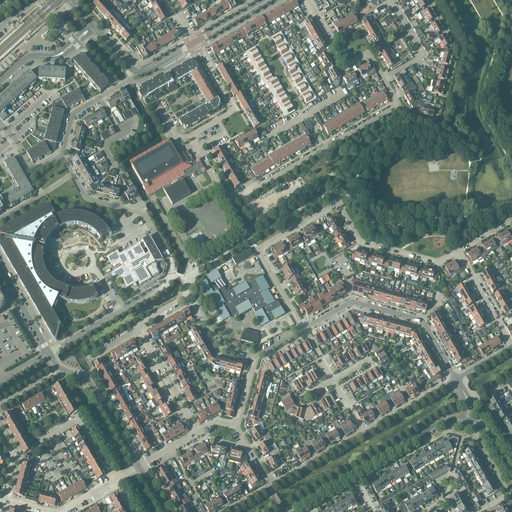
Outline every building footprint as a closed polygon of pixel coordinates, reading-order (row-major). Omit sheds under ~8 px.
[(93,0),(96,3),(93,5),(97,9),(103,3),(100,0),(93,0)] [(155,0),(150,3),(153,8),(160,4),(157,0),(155,0)] [(183,9),(191,5),(188,0),(180,4),(183,9)] [(225,1),(224,0),(221,0),(220,1),(225,11),(230,8),(228,4),(225,1)] [(230,8),(231,10),(236,7),(233,2),(234,2),(233,0),(224,0),(225,1),(228,4),(230,8)] [(299,7),(294,0),(293,0),(289,2),(294,10),(299,7)] [(426,0),(425,0),(415,6),(419,13),(423,10),(425,9),(424,8),(429,5),(426,0)] [(225,11),(220,1),(219,1),(215,3),(215,4),(220,13),(225,11)] [(294,10),(289,2),(285,5),(289,12),(294,10)] [(97,9),(101,13),(107,7),(103,3),(97,9)] [(153,8),(155,13),(163,8),(160,4),(153,8)] [(210,6),(211,9),(216,16),(217,16),(218,17),(221,15),(220,13),(215,4),(214,4),(213,4),(212,5),(211,5),(211,6),(210,6)] [(104,17),(111,11),(112,9),(109,5),(107,7),(101,13),(104,17)] [(284,15),(289,12),(285,5),(280,8),(284,15)] [(155,13),(158,17),(165,13),(163,8),(155,13)] [(280,8),(275,10),(280,18),(284,15),(280,8)] [(422,19),(426,17),(434,13),(431,8),(426,11),(425,9),(423,10),(419,13),(422,19)] [(211,19),(216,16),(211,9),(207,11),(211,19)] [(275,20),(280,18),(275,10),(271,13),(275,20)] [(104,17),(108,21),(114,15),(111,11),(104,17)] [(207,11),(202,14),(206,22),(211,19),(207,11)] [(165,13),(158,17),(161,22),(168,18),(165,13)] [(271,13),(266,16),(270,23),(275,20),(271,13)] [(436,18),(434,13),(426,17),(429,22),(430,22),(431,23),(432,23),(431,21),(436,18)] [(202,14),(197,17),(202,24),(206,22),(202,14)] [(370,14),(366,16),(367,19),(362,22),(364,27),(374,21),(370,14)] [(108,21),(112,25),(118,19),(114,15),(108,21)] [(353,15),(348,18),(352,25),(357,23),(353,15)] [(266,16),(261,18),(266,26),(270,23),(266,16)] [(197,17),(193,20),(197,27),(202,24),(197,17)] [(302,24),(303,23),(306,27),(314,23),(312,20),(311,21),(310,19),(308,20),(306,17),(300,21),(302,24)] [(243,29),(247,36),(248,38),(267,27),(266,26),(261,18),(258,20),(257,18),(253,20),(254,22),(250,25),(249,23),(245,25),(247,27),(243,29)] [(348,18),(343,20),(348,28),(352,25),(348,18)] [(122,23),(118,19),(112,25),(115,29),(122,23)] [(348,28),(343,20),(339,23),(343,31),(348,28)] [(364,29),(366,32),(367,31),(375,27),(378,25),(375,21),(374,21),(364,27),(365,28),(364,29)] [(433,31),(441,26),(438,21),(433,24),(432,23),(431,23),(432,25),(431,26),(433,31)] [(122,23),(115,29),(119,33),(125,27),(122,23)] [(314,23),(306,27),(308,32),(316,28),(314,26),(315,26),(314,23)] [(339,23),(334,26),(338,34),(343,31),(339,23)] [(122,37),(129,31),(131,29),(127,25),(125,27),(119,33),(122,37)] [(444,31),(441,26),(433,31),(436,35),(437,35),(438,37),(440,36),(439,34),(444,31)] [(370,36),(378,31),(375,27),(367,31),(370,36)] [(316,28),(308,32),(311,37),(319,32),(318,30),(317,30),(316,28)] [(243,39),(247,36),(243,29),(238,32),(243,39)] [(175,30),(170,33),(174,40),(179,37),(175,30)] [(371,37),(369,38),(371,41),(373,41),(383,35),(380,30),(378,31),(370,36),(371,37)] [(129,31),(122,37),(126,41),(133,35),(129,31)] [(243,39),(238,32),(234,34),(238,42),(243,39)] [(271,38),(274,42),(283,37),(281,32),(271,38)] [(311,43),(314,42),(321,38),(320,36),(321,35),(319,32),(311,37),(309,38),(311,43)] [(174,40),(170,33),(165,35),(170,43),(174,40)] [(229,37),(233,44),(238,42),(234,34),(229,37)] [(438,39),(441,44),(449,39),(446,34),(441,37),(440,36),(438,37),(439,38),(438,39)] [(161,38),(165,45),(170,43),(165,35),(161,38)] [(375,45),(383,41),(386,39),(383,35),(373,41),(375,45)] [(224,40),(229,47),(233,44),(229,37),(224,40)] [(283,37),(274,42),(277,47),(286,42),(283,37)] [(165,45),(161,38),(156,41),(160,48),(165,45)] [(314,48),(317,46),(325,42),(323,39),(322,40),(321,38),(314,42),(311,43),(314,48)] [(451,44),(449,39),(441,44),(444,49),(445,48),(446,50),(447,49),(446,47),(451,44)] [(229,47),(224,40),(220,42),(224,50),(229,47)] [(151,43),(156,51),(160,48),(156,41),(151,43)] [(378,50),(386,46),(383,41),(375,45),(378,50)] [(215,45),(219,53),(224,50),(220,42),(215,45)] [(286,42),(277,47),(280,52),(289,46),(286,42)] [(317,56),(319,54),(323,52),(326,51),(324,48),(326,47),(325,45),(326,44),(325,42),(317,46),(314,48),(317,52),(315,53),(317,56)] [(142,49),(144,52),(146,56),(147,56),(147,57),(150,55),(149,54),(151,53),(147,46),(145,43),(141,46),(142,48),(142,49)] [(147,46),(151,53),(156,51),(151,43),(147,46)] [(215,45),(210,48),(214,55),(219,53),(215,45)] [(136,49),(137,51),(143,61),(148,58),(147,57),(147,56),(146,56),(144,52),(142,49),(142,48),(141,46),(136,49)] [(282,56),(292,51),(289,46),(280,52),(282,56)] [(381,55),(388,50),(386,46),(378,50),(381,55)] [(245,53),(248,58),(257,52),(255,47),(245,53)] [(383,59),(393,54),(393,53),(393,51),(392,51),(391,49),(388,50),(381,55),(383,59)] [(292,51),(282,56),(285,61),(294,56),(292,51)] [(257,52),(248,58),(251,62),(260,57),(257,52)] [(323,52),(319,54),(317,56),(318,59),(319,58),(322,63),(330,58),(329,55),(328,56),(326,54),(324,55),(323,52)] [(446,52),(445,54),(444,53),(443,53),(441,53),(439,58),(443,59),(452,61),(453,56),(447,54),(448,52),(446,52)] [(75,64),(96,87),(100,92),(109,85),(106,81),(103,77),(102,78),(97,72),(98,71),(94,67),(93,68),(88,62),(89,61),(87,59),(85,57),(85,58),(81,54),(78,56),(74,59),(72,60),(69,62),(73,66),(75,64)] [(386,64),(394,60),(396,58),(393,54),(383,59),(386,64)] [(294,56),(285,61),(288,66),(297,60),(294,56)] [(253,67),(263,62),(260,57),(251,62),(253,67)] [(325,71),(331,67),(330,65),(332,63),(331,61),(332,61),(330,58),(322,63),(325,67),(324,68),(325,71)] [(450,67),(452,61),(443,59),(441,64),(443,64),(442,66),(444,67),(444,65),(450,67)] [(169,88),(170,89),(171,91),(172,92),(176,90),(175,88),(175,87),(174,86),(172,83),(191,72),(193,71),(194,72),(194,73),(199,70),(195,63),(194,64),(192,60),(163,77),(162,76),(138,90),(143,99),(144,98),(144,99),(146,98),(146,97),(167,85),(168,87),(169,88)] [(288,66),(290,70),(297,66),(298,67),(300,65),(297,60),(288,66)] [(394,60),(386,64),(389,69),(391,68),(392,71),(402,65),(400,62),(396,64),(394,60)] [(256,72),(265,66),(263,62),(253,67),(256,72)] [(228,69),(225,64),(218,69),(220,74),(228,69)] [(362,66),(366,74),(368,77),(375,73),(371,65),(368,67),(367,65),(365,66),(364,65),(362,66)] [(259,76),(268,71),(265,66),(256,72),(259,76)] [(290,70),(288,71),(291,76),(300,71),(298,67),(297,66),(290,70)] [(366,74),(362,66),(359,68),(360,69),(358,70),(359,72),(357,74),(360,80),(362,78),(362,77),(366,74)] [(437,73),(448,76),(449,70),(443,69),(444,67),(442,66),(442,68),(440,68),(440,69),(438,69),(437,73)] [(331,67),(325,71),(324,71),(328,79),(339,73),(337,70),(336,70),(335,68),(333,70),(331,67)] [(37,80),(38,80),(65,81),(65,70),(39,68),(38,70),(35,70),(31,73),(37,80)] [(221,105),(204,75),(200,69),(199,70),(194,73),(194,72),(191,74),(210,106),(206,109),(204,107),(179,122),(182,127),(183,126),(185,129),(214,113),(213,112),(219,109),(218,107),(221,105)] [(228,69),(220,74),(223,78),(231,74),(228,69)] [(395,80),(398,84),(406,80),(403,75),(406,73),(404,70),(398,73),(400,77),(395,80)] [(29,71),(0,97),(0,118),(3,121),(8,116),(3,111),(37,80),(31,73),(29,71)] [(262,81),(271,76),(268,71),(259,76),(262,81)] [(294,81),(303,76),(300,71),(291,76),(294,81)] [(339,73),(328,79),(334,89),(338,87),(340,82),(338,79),(340,78),(339,76),(340,75),(339,73)] [(353,85),(358,83),(357,81),(360,80),(357,74),(354,75),(353,73),(350,74),(350,73),(347,75),(353,85)] [(438,81),(440,82),(440,80),(446,81),(448,76),(437,73),(435,77),(438,78),(437,79),(439,79),(438,81)] [(226,83),(233,79),(231,74),(223,78),(226,83)] [(348,87),(348,88),(353,85),(347,75),(344,76),(345,77),(343,79),(346,84),(340,88),(342,90),(344,89),(348,87)] [(273,80),(271,76),(262,81),(264,86),(267,84),(266,84),(273,80)] [(303,76),(294,81),(296,86),(305,80),(303,76)] [(233,79),(226,83),(228,88),(236,83),(233,79)] [(269,89),(278,84),(275,79),(273,80),(266,84),(267,84),(269,89)] [(299,90),(308,85),(305,80),(296,86),(299,90)] [(408,89),(414,86),(412,82),(408,84),(406,80),(398,84),(401,89),(406,86),(408,89)] [(431,87),(433,87),(444,90),(445,85),(439,84),(440,82),(438,81),(433,80),(431,87)] [(231,92),(239,88),(236,83),(228,88),(231,92)] [(272,94),(281,88),(278,84),(269,89),(272,94)] [(308,85),(299,90),(302,95),(311,90),(308,85)] [(404,96),(407,100),(417,95),(414,90),(416,89),(414,86),(408,89),(409,93),(404,96)] [(433,87),(431,93),(435,94),(434,96),(436,96),(437,94),(442,96),(444,90),(433,87)] [(239,88),(231,92),(234,97),(236,96),(241,93),(241,92),(239,88)] [(281,88),(272,94),(274,98),(284,93),(281,88)] [(383,103),(388,100),(384,94),(387,92),(385,89),(378,94),(383,103)] [(44,142),(38,146),(27,153),(32,163),(36,160),(36,161),(41,159),(41,158),(47,154),(48,155),(50,153),(50,152),(50,153),(55,151),(56,145),(57,141),(59,133),(60,133),(61,128),(60,128),(61,124),(62,120),(63,120),(64,115),(63,115),(65,110),(66,109),(67,110),(70,108),(71,108),(75,106),(75,105),(78,103),(82,101),(82,102),(85,100),(79,90),(61,99),(61,98),(53,102),(52,108),(53,109),(44,141),(44,142)] [(311,90),(302,95),(304,100),(313,94),(311,90)] [(120,93),(125,102),(130,99),(126,91),(123,93),(123,92),(120,93)] [(236,96),(238,101),(246,96),(243,91),(241,92),(241,93),(236,96)] [(125,107),(127,106),(125,102),(120,93),(118,95),(118,96),(116,97),(120,104),(123,103),(125,107)] [(277,103),(286,98),(284,93),(274,98),(277,103)] [(304,100),(307,104),(316,99),(313,94),(304,100)] [(383,103),(378,94),(373,96),(378,106),(383,103)] [(421,99),(420,99),(417,95),(407,100),(410,105),(415,102),(418,107),(422,101),(421,99)] [(241,105),(248,101),(246,96),(238,101),(241,105)] [(378,106),(373,96),(368,99),(374,108),(378,106)] [(120,104),(116,97),(114,98),(113,97),(111,99),(116,107),(120,104)] [(280,107),(289,102),(286,98),(277,103),(280,107)] [(111,99),(108,100),(109,101),(106,103),(111,110),(109,111),(111,114),(117,110),(115,107),(116,107),(111,99)] [(374,108),(368,99),(363,102),(369,111),(374,108)] [(248,101),(241,105),(244,110),(251,105),(248,101)] [(427,116),(430,105),(425,104),(425,102),(422,101),(418,107),(419,107),(423,108),(422,114),(427,116)] [(282,112),(292,107),(289,102),(280,107),(282,112)] [(363,102),(359,104),(364,114),(369,111),(363,102)] [(364,114),(359,104),(358,103),(322,125),(319,126),(322,131),(325,130),(328,135),(329,135),(329,134),(337,129),(338,130),(339,129),(339,128),(348,123),(348,124),(350,123),(349,122),(358,117),(358,118),(360,117),(360,116),(364,114)] [(434,104),(434,106),(430,105),(427,116),(432,117),(434,111),(439,113),(441,106),(434,104)] [(251,105),(244,110),(246,114),(254,110),(251,105)] [(282,112),(285,117),(295,112),(292,107),(282,112)] [(99,110),(97,112),(101,120),(106,117),(102,110),(100,111),(99,110)] [(249,119),(256,115),(254,110),(246,114),(249,119)] [(101,120),(97,112),(94,113),(95,114),(93,115),(97,123),(101,120)] [(87,117),(91,124),(92,125),(93,128),(98,125),(97,123),(93,115),(90,117),(90,116),(87,117)] [(256,115),(249,119),(252,124),(259,119),(256,115)] [(91,124),(87,117),(85,119),(85,120),(83,121),(79,124),(86,129),(87,128),(92,125),(91,124)] [(254,129),(255,128),(263,124),(260,119),(259,119),(252,124),(254,128),(254,129)] [(301,122),(298,124),(304,135),(307,133),(301,122)] [(86,129),(79,124),(78,128),(77,128),(77,131),(76,130),(75,133),(84,136),(86,130),(85,130),(86,129)] [(117,133),(114,127),(108,130),(112,136),(117,133)] [(254,131),(249,133),(253,141),(258,138),(254,130),(253,130),(254,131)] [(253,141),(249,133),(244,136),(249,144),(253,141)] [(307,133),(304,135),(268,156),(268,157),(269,157),(274,166),(278,163),(278,164),(280,163),(280,162),(289,157),(289,158),(291,157),(290,156),(299,151),(299,152),(301,151),(301,150),(309,146),(311,145),(307,139),(310,138),(307,133)] [(240,139),(244,146),(249,144),(244,136),(240,139)] [(180,161),(177,156),(178,156),(168,139),(165,141),(129,162),(149,196),(163,188),(164,190),(163,190),(172,205),(190,194),(189,192),(193,190),(186,177),(189,176),(191,174),(192,174),(185,163),(186,163),(183,159),(180,161)] [(240,139),(235,142),(239,149),(244,146),(240,139)] [(81,146),(72,144),(71,147),(72,147),(72,150),(71,154),(79,153),(79,152),(80,152),(81,146)] [(213,151),(216,155),(224,151),(221,146),(213,151)] [(187,151),(183,153),(178,156),(177,156),(180,161),(183,159),(186,163),(185,163),(192,174),(191,174),(194,178),(197,176),(202,173),(206,171),(204,168),(200,163),(201,163),(199,159),(195,161),(196,161),(194,162),(187,151)] [(219,160),(226,156),(224,151),(216,155),(219,160)] [(75,164),(83,159),(80,154),(80,155),(79,153),(71,154),(73,158),(74,161),(73,161),(75,164)] [(226,156),(219,160),(221,165),(229,161),(226,156)] [(0,211),(3,210),(34,192),(17,163),(14,157),(4,163),(18,188),(0,198),(0,211)] [(264,159),(269,169),(274,166),(269,157),(268,157),(264,159)] [(83,159),(75,164),(76,167),(77,166),(78,168),(86,164),(83,159)] [(269,169),(264,159),(259,162),(265,171),(269,169)] [(224,169),(232,165),(229,161),(221,165),(224,169)] [(91,167),(88,162),(86,164),(78,168),(80,170),(79,171),(80,173),(91,167)] [(265,171),(259,162),(255,165),(260,174),(265,171)] [(232,165),(224,169),(227,174),(234,170),(232,165)] [(255,165),(250,168),(255,177),(260,174),(255,165)] [(84,177),(94,172),(91,167),(80,173),(82,176),(83,175),(84,177)] [(234,170),(227,174),(230,179),(237,174),(234,170)] [(85,183),(94,178),(96,176),(94,172),(84,177),(85,180),(84,180),(85,183)] [(237,174),(230,179),(232,183),(240,179),(237,174)] [(90,187),(92,191),(97,185),(96,183),(97,183),(94,178),(85,183),(87,185),(88,185),(89,187),(90,187)] [(232,183),(235,188),(243,184),(240,179),(232,183)] [(99,194),(102,195),(104,186),(99,185),(97,185),(92,191),(97,192),(97,193),(99,193),(99,194)] [(120,190),(120,188),(115,186),(115,187),(112,198),(115,199),(115,198),(118,198),(122,199),(122,191),(120,190)] [(129,190),(134,199),(137,197),(136,196),(138,195),(134,188),(129,190)] [(129,190),(125,193),(123,190),(122,191),(122,199),(126,197),(129,200),(131,199),(131,200),(134,199),(129,190)] [(256,217),(251,226),(252,227),(254,227),(259,218),(268,213),(270,213),(279,208),(280,206),(279,205),(278,204),(262,213),(259,212),(255,205),(258,199),(254,197),(250,204),(249,205),(256,217)] [(60,327),(61,327),(55,316),(52,310),(53,308),(55,309),(58,304),(55,303),(57,299),(65,302),(73,303),(82,303),(90,301),(98,298),(97,296),(92,288),(91,286),(86,289),(80,290),(74,290),(68,289),(63,287),(59,286),(54,283),(50,279),(46,274),(44,268),(43,263),(42,257),(43,251),(42,250),(40,250),(40,248),(41,246),(48,248),(48,246),(49,244),(50,241),(51,240),(52,238),(50,236),(54,232),(59,229),(64,226),(70,225),(76,225),(82,226),(87,228),(92,231),(96,235),(100,240),(101,239),(110,234),(105,227),(99,221),(92,217),(85,214),(76,213),(68,213),(60,215),(52,218),(51,217),(55,215),(49,205),(47,207),(46,206),(41,209),(40,210),(35,213),(34,213),(29,216),(29,217),(24,220),(23,219),(18,222),(17,224),(13,226),(11,226),(6,229),(6,230),(1,233),(0,235),(0,234),(0,235),(1,236),(0,237),(0,239),(0,238),(0,243),(2,246),(1,247),(4,252),(5,253),(8,257),(8,259),(11,264),(12,264),(15,269),(15,270),(17,275),(19,275),(21,280),(21,282),(24,287),(25,287),(27,289),(28,292),(28,293),(31,298),(32,298),(35,303),(34,305),(37,310),(38,310),(41,315),(41,316),(44,321),(45,321),(46,324),(48,326),(48,327),(50,332),(52,333),(55,338),(56,338),(56,339),(57,339),(60,327)] [(328,229),(331,228),(340,222),(337,217),(333,220),(332,217),(323,222),(325,225),(326,224),(328,229)] [(343,227),(340,222),(331,228),(334,232),(333,233),(334,236),(341,232),(339,229),(343,227)] [(314,240),(320,237),(319,235),(321,234),(317,228),(315,229),(312,225),(308,228),(314,240)] [(302,236),(306,243),(307,245),(312,243),(311,242),(314,240),(308,228),(303,231),(305,235),(302,236)] [(502,233),(508,243),(511,240),(511,233),(509,235),(507,230),(502,233)] [(337,238),(340,243),(349,237),(346,232),(342,235),(341,232),(334,236),(336,238),(337,238)] [(500,240),(497,242),(501,248),(503,246),(503,245),(508,243),(502,233),(497,236),(500,240)] [(306,243),(302,236),(300,238),(297,234),(292,237),(298,246),(303,243),(303,244),(306,243)] [(149,237),(134,246),(135,246),(131,248),(130,249),(129,250),(126,252),(125,251),(119,254),(117,251),(107,257),(111,265),(114,263),(116,266),(120,264),(122,264),(121,267),(111,273),(117,281),(122,278),(127,288),(133,284),(135,283),(138,281),(140,285),(151,279),(150,277),(153,276),(154,277),(159,274),(160,272),(156,265),(162,260),(149,237)] [(287,245),(291,251),(291,253),(299,248),(298,246),(292,237),(288,240),(290,244),(287,245)] [(352,242),(349,237),(340,243),(342,247),(341,248),(343,251),(349,247),(348,244),(352,242)] [(501,248),(497,242),(494,243),(492,239),(487,242),(493,251),(497,249),(498,250),(501,248)] [(482,250),(486,257),(488,255),(488,254),(493,251),(487,242),(482,245),(485,249),(482,250)] [(277,245),(283,255),(288,252),(288,253),(291,251),(287,245),(285,247),(282,243),(277,245)] [(277,245),(272,248),(275,252),(272,254),(276,260),(279,259),(278,258),(283,255),(277,245)] [(355,259),(360,260),(363,250),(358,248),(357,253),(354,252),(352,259),(355,260),(355,259)] [(479,262),(486,258),(486,257),(482,250),(479,252),(477,248),(472,251),(477,260),(479,262)] [(250,249),(232,259),(236,266),(243,262),(247,259),(254,255),(250,249)] [(366,263),(369,263),(370,256),(368,256),(369,251),(363,250),(360,260),(366,261),(366,263)] [(472,251),(467,254),(469,258),(467,259),(471,265),(473,264),(473,263),(477,260),(472,251)] [(372,263),(377,265),(380,254),(375,253),(373,257),(370,256),(369,263),(372,264),(372,263)] [(385,270),(385,268),(387,261),(384,260),(386,256),(380,254),(377,265),(377,267),(382,268),(382,270),(385,270)] [(389,268),(394,269),(397,259),(391,257),(390,262),(387,261),(385,268),(388,269),(389,268)] [(402,260),(397,259),(394,269),(399,270),(399,272),(402,272),(404,265),(401,265),(402,260)] [(463,270),(460,263),(457,265),(455,261),(450,264),(455,273),(457,275),(463,271),(462,270),(463,270)] [(285,275),(294,270),(291,265),(292,265),(291,262),(284,265),(286,268),(282,270),(285,275)] [(405,272),(411,274),(414,263),(408,262),(407,266),(404,265),(402,272),(405,273),(405,272)] [(414,263),(411,274),(411,275),(419,277),(421,270),(418,269),(419,265),(414,263)] [(455,273),(450,264),(445,266),(447,271),(444,272),(448,278),(451,277),(450,276),(455,273)] [(419,277),(427,279),(428,278),(430,268),(425,266),(424,271),(421,270),(419,277)] [(485,278),(493,274),(496,272),(493,267),(491,269),(489,266),(484,269),(486,272),(482,273),(485,278)] [(436,269),(430,268),(428,278),(433,279),(433,281),(436,281),(438,274),(435,274),(436,269)] [(209,279),(198,285),(206,298),(210,295),(217,307),(215,309),(222,321),(222,322),(230,317),(229,316),(231,315),(231,316),(232,316),(236,317),(239,315),(240,316),(240,315),(246,312),(252,308),(255,313),(254,314),(261,326),(261,327),(275,319),(275,320),(285,314),(281,307),(277,301),(275,302),(268,290),(270,289),(263,276),(252,282),(249,281),(246,283),(245,282),(239,285),(232,289),(233,289),(227,293),(226,292),(224,288),(226,286),(221,278),(217,270),(207,276),(209,279)] [(293,281),(299,277),(298,274),(297,275),(294,270),(285,275),(288,280),(292,278),(293,281)] [(485,278),(488,283),(496,278),(493,274),(485,278)] [(293,290),(303,285),(300,280),(301,280),(299,277),(293,281),(295,283),(291,285),(293,290)] [(488,286),(489,287),(490,286),(491,288),(498,283),(496,278),(488,283),(487,284),(488,286)] [(358,293),(361,282),(358,281),(353,279),(351,286),(354,287),(352,292),(358,293)] [(337,289),(341,296),(346,294),(343,289),(346,287),(342,281),(337,284),(339,288),(337,289)] [(358,293),(359,294),(359,295),(363,296),(366,283),(364,282),(364,283),(361,282),(358,293)] [(366,283),(363,296),(367,297),(367,296),(368,296),(371,285),(369,284),(369,283),(366,283)] [(455,289),(456,289),(459,293),(467,289),(464,284),(461,286),(460,283),(454,287),(455,289)] [(501,288),(498,283),(491,288),(493,292),(501,288)] [(305,284),(303,285),(293,290),(296,295),(300,293),(302,296),(312,290),(310,287),(308,288),(305,284)] [(368,296),(370,297),(369,298),(373,299),(377,286),(374,285),(371,285),(368,296)] [(330,288),(337,300),(341,299),(340,297),(341,296),(337,289),(334,291),(332,287),(330,288)] [(332,302),(333,301),(334,302),(337,300),(330,288),(328,290),(330,293),(327,295),(332,302)] [(379,299),(380,299),(380,301),(384,302),(387,288),(385,288),(385,289),(382,288),(381,291),(379,299)] [(459,293),(462,298),(470,293),(467,289),(459,293)] [(395,303),(397,295),(398,291),(392,290),(391,294),(389,302),(395,303)] [(495,295),(498,300),(505,295),(503,290),(495,295)] [(327,305),(332,302),(327,295),(325,296),(323,293),(321,294),(327,305)] [(405,297),(402,297),(400,305),(405,306),(408,294),(406,293),(405,297)] [(472,298),(470,293),(462,298),(464,303),(472,298)] [(321,299),(318,300),(322,307),(327,305),(321,294),(319,295),(321,299)] [(498,300),(500,304),(508,300),(505,295),(498,300)] [(411,309),(415,310),(415,309),(418,301),(419,297),(416,296),(415,300),(412,299),(410,307),(412,308),(411,309)] [(311,299),(318,311),(322,309),(321,308),(322,307),(318,300),(315,302),(313,298),(311,299)] [(475,303),(472,298),(464,303),(467,307),(475,303)] [(313,313),(314,312),(315,313),(318,311),(311,299),(309,301),(311,304),(309,306),(313,313)] [(427,299),(426,303),(423,302),(421,310),(426,312),(428,306),(431,307),(432,300),(427,299)] [(500,304),(503,309),(511,304),(510,303),(508,300),(500,304)] [(506,314),(509,312),(511,310),(511,303),(511,304),(503,309),(506,314)] [(313,313),(309,306),(306,307),(304,304),(299,306),(303,312),(305,311),(308,316),(313,313)] [(469,316),(471,315),(479,310),(477,305),(466,312),(469,316)] [(182,312),(186,320),(191,317),(190,315),(193,313),(189,307),(184,310),(184,311),(182,312)] [(434,321),(443,316),(444,315),(440,308),(434,311),(436,314),(431,316),(434,321)] [(474,319),(483,314),(483,313),(482,311),(481,311),(480,312),(479,310),(471,315),(474,319)] [(182,322),(186,320),(182,312),(180,314),(179,313),(177,314),(182,322)] [(177,325),(182,322),(177,314),(174,316),(175,317),(173,318),(177,325)] [(485,320),(484,318),(485,318),(485,317),(484,315),(483,315),(483,314),(474,319),(477,324),(485,320)] [(351,315),(347,317),(353,327),(359,324),(358,324),(356,320),(354,316),(352,317),(351,315)] [(363,324),(368,326),(371,317),(365,316),(365,318),(362,317),(358,319),(360,323),(363,324)] [(434,321),(434,323),(433,323),(435,327),(447,320),(446,318),(445,318),(443,316),(434,321)] [(353,327),(347,317),(343,319),(344,322),(343,323),(347,330),(353,327)] [(373,330),(374,327),(376,318),(371,317),(368,326),(368,328),(373,330)] [(172,328),(177,325),(173,318),(171,319),(170,318),(167,319),(172,328)] [(167,330),(172,328),(167,319),(165,321),(165,322),(163,323),(167,330)] [(448,322),(447,320),(435,327),(437,330),(438,329),(439,331),(446,326),(445,324),(448,322)] [(488,324),(485,320),(477,324),(480,329),(488,324)] [(341,334),(347,330),(343,323),(341,324),(340,321),(336,324),(341,334)] [(163,333),(167,330),(163,323),(161,324),(161,323),(158,325),(163,333)] [(333,328),(331,329),(336,337),(341,334),(336,324),(332,326),(333,328)] [(158,336),(163,333),(158,325),(155,326),(156,328),(154,329),(158,336)] [(439,331),(440,332),(439,333),(440,336),(452,329),(451,327),(448,329),(446,326),(439,331)] [(197,327),(190,331),(193,336),(201,332),(200,329),(199,330),(197,327)] [(413,328),(407,327),(405,335),(410,337),(411,336),(413,337),(417,335),(415,331),(412,330),(413,328)] [(330,340),(336,337),(331,329),(329,330),(328,328),(324,330),(330,340)] [(152,337),(153,339),(158,336),(154,329),(152,330),(151,329),(146,332),(149,338),(152,337)] [(452,329),(440,336),(442,339),(444,339),(444,340),(452,336),(450,333),(454,331),(452,329)] [(243,333),(241,341),(257,345),(259,337),(258,337),(259,333),(245,330),(244,333),(243,333)] [(321,335),(320,336),(324,344),(330,340),(324,330),(320,333),(321,335)] [(196,341),(203,337),(202,335),(203,334),(201,332),(193,336),(191,337),(193,342),(196,341)] [(494,338),(492,339),(497,347),(502,345),(500,342),(502,340),(499,334),(496,336),(497,337),(494,338)] [(312,337),(318,347),(324,344),(320,336),(318,337),(317,335),(312,337)] [(444,340),(445,341),(444,342),(446,345),(458,339),(457,336),(455,337),(454,335),(452,336),(444,340)] [(414,345),(422,340),(419,336),(412,340),(414,345)] [(196,341),(198,346),(207,341),(205,338),(204,339),(203,337),(196,341)] [(132,351),(137,348),(135,346),(138,345),(135,338),(129,342),(130,343),(128,344),(132,351)] [(458,339),(446,345),(448,349),(449,348),(450,349),(457,345),(456,343),(459,341),(458,339)] [(492,350),(497,347),(492,339),(487,342),(492,350)] [(302,346),(307,354),(313,350),(307,340),(303,343),(304,345),(302,346)] [(422,340),(414,345),(412,346),(414,351),(425,345),(422,340)] [(198,346),(201,350),(208,346),(207,344),(208,343),(207,341),(198,346)] [(369,352),(369,351),(370,350),(371,343),(365,341),(365,344),(359,348),(363,355),(369,352)] [(483,345),(487,353),(488,353),(489,354),(491,352),(491,351),(492,350),(487,342),(483,345)] [(132,351),(128,344),(126,345),(125,344),(122,346),(127,354),(132,351)] [(159,349),(162,354),(170,349),(167,344),(159,349)] [(301,357),(307,354),(302,346),(301,347),(299,345),(295,347),(301,357)] [(374,352),(378,358),(385,354),(382,348),(378,350),(376,346),(373,345),(371,351),(374,352)] [(425,345),(414,351),(417,356),(420,354),(428,350),(425,345)] [(453,354),(466,347),(464,345),(459,348),(457,345),(450,349),(453,354)] [(483,355),(487,353),(483,345),(478,347),(481,353),(483,355)] [(127,354),(122,346),(120,347),(120,348),(118,349),(122,357),(127,354)] [(201,350),(204,355),(212,350),(210,348),(209,348),(208,346),(201,350)] [(295,360),(301,357),(295,347),(291,349),(293,351),(291,352),(295,360)] [(461,352),(465,350),(467,349),(466,347),(453,354),(455,359),(463,355),(461,352)] [(359,348),(353,351),(358,358),(363,355),(359,348)] [(116,357),(118,359),(122,357),(118,349),(116,351),(116,349),(113,351),(116,357)] [(170,349),(162,354),(165,359),(167,358),(169,360),(175,357),(170,349)] [(212,354),(214,353),(212,350),(204,355),(207,360),(211,363),(214,360),(215,361),(216,358),(214,356),(212,354)] [(420,354),(422,359),(430,354),(428,350),(420,354)] [(290,363),(295,360),(291,352),(289,353),(288,351),(284,353),(290,363)] [(353,351),(348,354),(352,362),(358,358),(353,351)] [(88,352),(85,354),(91,364),(94,362),(93,359),(93,360),(88,352)] [(284,367),(290,363),(284,353),(280,356),(281,358),(279,359),(284,367)] [(352,362),(348,354),(342,358),(346,365),(352,362)] [(386,368),(387,365),(391,363),(389,360),(388,360),(385,354),(378,358),(381,364),(380,367),(386,368)] [(430,354),(422,359),(420,360),(423,365),(425,364),(433,359),(430,354)] [(180,363),(178,360),(179,360),(180,358),(178,355),(175,357),(169,360),(170,363),(169,363),(172,368),(180,363)] [(464,357),(463,355),(455,359),(458,364),(461,362),(462,365),(470,360),(468,355),(464,357)] [(211,363),(214,365),(213,368),(218,370),(219,369),(219,367),(222,358),(219,357),(219,358),(216,358),(215,361),(214,360),(211,363)] [(278,370),(284,367),(279,359),(278,360),(277,358),(273,360),(278,370)] [(342,358),(336,361),(335,358),(332,360),(338,371),(341,369),(341,368),(346,365),(342,358)] [(98,368),(105,364),(105,363),(102,359),(94,363),(97,369),(98,368)] [(134,363),(137,368),(146,364),(143,359),(134,363)] [(425,364),(428,368),(436,364),(433,359),(425,364)] [(272,373),(278,370),(273,360),(268,362),(270,364),(268,366),(272,373)] [(98,368),(100,372),(109,368),(106,363),(105,363),(105,364),(98,368)] [(180,363),(172,368),(175,373),(177,372),(178,374),(184,371),(180,363)] [(240,363),(240,364),(237,363),(235,371),(241,373),(241,370),(244,371),(246,364),(240,363)] [(141,376),(148,372),(146,370),(148,369),(146,364),(137,368),(141,376)] [(436,364),(428,368),(425,370),(428,374),(438,368),(436,364)] [(103,377),(111,372),(109,368),(100,372),(103,377)] [(379,368),(373,372),(377,379),(383,376),(379,368)] [(438,368),(428,374),(431,379),(429,380),(431,383),(441,377),(440,374),(442,373),(439,368),(438,368)] [(314,372),(309,374),(314,383),(319,380),(320,381),(323,380),(316,369),(313,371),(314,372)] [(184,371),(178,374),(180,377),(177,378),(180,383),(189,378),(184,371)] [(261,380),(269,382),(271,377),(270,377),(271,374),(269,371),(265,373),(264,376),(262,375),(261,380)] [(106,382),(114,377),(111,372),(103,377),(106,382)] [(148,372),(141,376),(143,378),(142,379),(145,384),(153,379),(150,374),(149,375),(148,372)] [(372,383),(377,379),(373,372),(367,375),(372,383)] [(307,387),(308,388),(311,387),(310,386),(314,383),(309,374),(305,377),(307,381),(305,383),(307,387)] [(366,386),(372,383),(367,375),(362,378),(366,386)] [(304,376),(303,377),(302,376),(296,379),(302,390),(307,387),(305,383),(307,381),(305,377),(304,376)] [(109,387),(117,382),(114,377),(106,382),(109,387)] [(411,383),(408,384),(409,384),(415,396),(419,394),(418,392),(419,392),(416,386),(418,384),(414,377),(413,378),(411,378),(410,379),(409,380),(411,383)] [(184,387),(186,390),(192,386),(190,384),(191,383),(189,378),(180,383),(183,388),(184,387)] [(360,389),(366,386),(362,378),(356,382),(360,389)] [(149,391),(155,388),(154,385),(156,384),(153,379),(145,384),(149,391)] [(296,379),(292,382),(292,383),(287,386),(289,391),(292,389),(294,392),(296,390),(298,393),(302,390),(296,379)] [(269,382),(261,380),(259,386),(268,388),(269,382)] [(51,388),(65,412),(68,416),(72,414),(73,415),(79,412),(78,410),(76,411),(66,393),(60,383),(62,382),(61,381),(55,384),(56,385),(51,388)] [(117,382),(109,387),(111,391),(120,387),(117,382)] [(360,389),(356,382),(350,385),(350,384),(347,386),(352,395),(354,394),(354,393),(360,389)] [(404,387),(402,384),(399,385),(404,393),(406,391),(410,397),(411,397),(411,398),(415,396),(409,384),(404,387)] [(394,393),(395,395),(400,404),(404,402),(404,401),(405,400),(401,394),(404,393),(399,385),(396,386),(398,390),(394,393)] [(185,394),(188,399),(196,394),(192,386),(186,390),(187,392),(185,394)] [(259,386),(258,391),(266,393),(269,394),(270,389),(268,388),(259,386)] [(112,393),(115,398),(123,393),(121,388),(112,393)] [(155,388),(149,391),(153,399),(162,394),(159,389),(156,390),(155,388)] [(123,393),(115,398),(118,402),(126,398),(123,393)] [(45,401),(41,394),(36,397),(40,404),(45,401)] [(162,394),(153,399),(151,400),(155,408),(159,405),(165,402),(163,399),(164,399),(162,394)] [(196,394),(188,399),(190,403),(199,399),(196,394)] [(284,407),(293,402),(290,397),(291,397),(289,394),(282,398),(284,401),(281,402),(284,407)] [(386,396),(389,401),(391,400),(395,406),(396,405),(396,407),(400,404),(395,395),(391,398),(388,394),(386,396)] [(328,396),(329,397),(324,400),(329,409),(334,406),(334,407),(337,405),(331,395),(328,396)] [(385,401),(381,404),(386,413),(390,411),(389,409),(390,409),(386,403),(389,401),(386,396),(383,397),(385,401)] [(488,406),(489,408),(501,401),(498,396),(490,401),(491,404),(488,406)] [(37,406),(40,404),(36,397),(31,399),(36,407),(37,406)] [(126,398),(118,402),(120,407),(129,402),(126,398)] [(36,407),(31,399),(27,402),(31,409),(35,407),(36,410),(38,409),(37,406),(36,407)] [(225,399),(224,404),(227,405),(235,407),(235,404),(237,405),(237,402),(228,399),(225,399)] [(325,411),(329,409),(324,400),(320,403),(319,402),(316,403),(317,404),(319,409),(322,407),(325,412),(325,411)] [(489,408),(490,410),(494,408),(495,410),(504,406),(501,401),(489,408)] [(31,409),(27,402),(22,405),(26,412),(31,409)] [(131,407),(129,402),(120,407),(123,412),(131,407)] [(165,402),(159,405),(163,413),(171,408),(168,403),(166,404),(165,402)] [(293,412),(291,409),(295,406),(293,402),(284,407),(286,411),(285,412),(287,415),(288,414),(293,412)] [(211,406),(216,414),(221,411),(216,403),(211,406)] [(386,413),(381,404),(376,407),(374,403),(371,404),(374,410),(377,408),(380,414),(381,414),(382,415),(386,413)] [(325,411),(325,412),(322,407),(319,409),(317,404),(312,407),(317,416),(322,413),(322,414),(325,412),(325,411)] [(372,411),(374,410),(371,404),(368,406),(370,410),(366,412),(371,421),(375,419),(374,418),(375,417),(372,411)] [(228,411),(227,414),(226,416),(233,418),(235,409),(234,409),(235,407),(227,405),(225,410),(228,411)] [(211,406),(206,409),(211,417),(216,414),(211,406)] [(295,406),(291,409),(293,412),(288,414),(289,415),(293,417),(294,418),(293,420),(298,421),(299,419),(301,409),(296,408),(295,406)] [(504,406),(495,410),(497,413),(493,415),(495,417),(506,410),(504,406)] [(123,412),(126,417),(134,412),(131,407),(123,412)] [(308,410),(310,414),(307,416),(310,420),(310,421),(313,419),(313,418),(317,416),(312,407),(308,410)] [(163,413),(166,418),(174,413),(171,408),(163,413)] [(211,417),(206,409),(202,411),(206,420),(211,417)] [(310,420),(307,416),(310,414),(308,410),(306,410),(301,409),(299,419),(304,420),(309,421),(310,420)] [(506,410),(495,417),(496,419),(499,417),(501,420),(509,415),(506,410)] [(34,449),(17,420),(12,411),(7,413),(6,412),(0,416),(2,417),(3,416),(25,454),(26,453),(29,451),(32,450),(34,449)] [(202,422),(206,420),(202,411),(197,414),(199,417),(196,419),(199,425),(202,423),(202,422)] [(371,421),(366,412),(362,415),(360,411),(356,413),(359,418),(362,417),(366,423),(366,422),(367,424),(371,421)] [(137,417),(134,412),(126,417),(129,421),(137,417)] [(261,414),(252,412),(251,417),(253,418),(252,421),(254,424),(258,422),(259,419),(261,414)] [(354,421),(351,416),(348,417),(349,419),(344,421),(351,433),(355,431),(354,430),(355,429),(351,423),(354,421)] [(501,426),(503,428),(511,422),(511,417),(511,416),(503,421),(505,424),(501,426)] [(130,423),(132,428),(141,423),(138,418),(130,423)] [(254,436),(263,431),(265,429),(263,425),(264,424),(262,421),(258,424),(257,424),(258,427),(252,431),(252,432),(251,432),(254,436)] [(344,421),(344,422),(339,424),(337,421),(335,422),(336,424),(339,430),(342,428),(345,435),(346,434),(347,435),(351,433),(344,421)] [(511,422),(503,428),(504,430),(507,428),(509,431),(511,428),(511,422)] [(142,425),(141,423),(132,428),(135,433),(143,428),(142,425)] [(180,435),(185,432),(186,433),(188,432),(185,426),(182,427),(180,424),(175,426),(180,435)] [(334,428),(330,430),(331,433),(336,441),(340,439),(339,438),(340,438),(336,431),(339,430),(336,424),(333,426),(334,428)] [(175,426),(171,429),(175,437),(180,435),(175,426)] [(70,432),(73,437),(80,433),(78,428),(70,432)] [(146,432),(143,428),(135,433),(138,437),(146,432)] [(171,440),(175,437),(171,429),(166,432),(171,440)] [(265,439),(271,436),(269,432),(265,435),(263,431),(254,436),(256,440),(257,439),(258,440),(264,437),(265,439)] [(321,433),(324,438),(327,437),(331,443),(332,444),(336,441),(331,433),(326,435),(324,431),(321,433)] [(149,437),(146,432),(138,437),(141,442),(149,437)] [(171,440),(166,432),(161,435),(166,443),(171,440)] [(75,441),(73,442),(74,444),(77,443),(76,442),(83,438),(80,433),(73,437),(75,441)] [(324,438),(321,433),(319,434),(318,434),(321,438),(316,441),(321,450),(325,448),(325,447),(325,446),(322,440),(324,438)] [(271,436),(265,439),(267,442),(260,445),(261,446),(260,447),(262,451),(271,446),(268,441),(272,439),(271,436)] [(151,442),(149,437),(141,442),(143,447),(151,442)] [(76,442),(77,443),(79,446),(86,442),(83,438),(76,442)] [(321,450),(316,441),(315,439),(310,442),(309,440),(306,441),(310,447),(312,445),(316,452),(317,451),(317,452),(321,450)] [(441,441),(448,452),(453,450),(452,448),(453,448),(453,447),(453,446),(452,445),(451,445),(450,445),(448,441),(445,443),(443,439),(441,441)] [(301,450),(307,458),(310,456),(310,455),(311,455),(307,448),(310,447),(306,441),(304,443),(306,447),(301,450)] [(448,452),(441,441),(439,442),(441,445),(439,447),(443,455),(448,452)] [(81,450),(78,452),(79,454),(82,452),(81,451),(89,447),(86,442),(79,446),(81,450)] [(151,442),(143,447),(146,452),(154,447),(151,442)] [(212,454),(211,446),(206,449),(204,444),(199,447),(204,455),(208,452),(210,455),(212,454)] [(211,446),(212,454),(212,456),(219,455),(222,446),(216,444),(215,448),(211,446)] [(443,455),(439,447),(436,448),(434,445),(432,446),(439,458),(443,455)] [(227,458),(229,451),(226,450),(227,447),(222,446),(219,455),(224,456),(224,457),(227,458)] [(274,454),(279,451),(278,448),(274,450),(271,446),(262,451),(264,455),(266,454),(266,455),(272,451),(274,454)] [(439,458),(432,446),(430,447),(432,451),(429,452),(434,461),(439,458)] [(82,452),(84,456),(91,452),(89,447),(81,451),(82,452)] [(198,462),(201,460),(200,458),(204,455),(199,447),(194,450),(196,453),(193,454),(198,462)] [(307,458),(301,450),(300,447),(295,450),(294,448),(292,450),(293,453),(295,455),(297,454),(301,460),(302,460),(303,461),(307,458)] [(467,457),(475,453),(479,451),(477,448),(474,450),(472,448),(468,450),(468,449),(467,449),(466,449),(465,450),(465,451),(465,452),(464,452),(467,457)] [(227,458),(229,458),(229,460),(234,461),(237,450),(232,449),(231,452),(229,451),(227,458)] [(240,464),(245,462),(248,460),(245,455),(242,455),(243,452),(237,450),(234,461),(240,463),(240,464)] [(434,461),(429,452),(427,454),(425,450),(422,451),(429,463),(434,461)] [(274,454),(275,457),(269,460),(270,461),(268,462),(271,466),(280,460),(282,459),(280,454),(281,454),(279,451),(274,454)] [(429,463),(422,451),(420,453),(422,456),(420,458),(425,466),(429,463)] [(469,462),(478,457),(476,455),(480,453),(479,451),(475,453),(467,457),(469,462)] [(86,459),(84,461),(85,463),(87,461),(87,460),(94,456),(91,452),(84,456),(86,459)] [(189,463),(193,461),(195,464),(198,462),(193,454),(191,455),(190,453),(185,455),(189,463)] [(184,470),(186,469),(186,468),(190,465),(189,463),(185,455),(180,458),(182,461),(179,462),(184,470)] [(87,460),(87,461),(89,465),(97,461),(94,456),(87,460)] [(425,466),(420,458),(417,459),(415,456),(413,457),(420,469),(425,466)] [(420,469),(413,457),(411,458),(413,462),(410,463),(415,471),(420,469)] [(472,467),(484,460),(483,458),(479,460),(478,457),(469,462),(472,467)] [(285,464),(282,459),(280,460),(271,466),(273,470),(274,469),(275,470),(281,466),(282,469),(288,466),(286,463),(285,464)] [(475,471),(483,467),(482,464),(485,462),(484,460),(472,467),(475,471)] [(92,469),(89,470),(90,472),(93,471),(92,470),(99,466),(97,461),(89,465),(92,469)] [(244,472),(252,467),(249,462),(246,464),(245,462),(240,464),(239,465),(240,468),(241,467),(244,472)] [(25,498),(26,492),(33,466),(24,463),(15,495),(13,494),(13,496),(19,498),(20,497),(25,498)] [(93,471),(95,474),(102,470),(99,466),(92,470),(93,471)] [(400,469),(405,476),(410,473),(405,466),(400,469)] [(157,471),(160,476),(168,471),(165,467),(164,467),(157,471)] [(252,467),(244,472),(246,476),(254,472),(252,467)] [(478,476),(489,469),(488,467),(485,469),(483,467),(475,471),(478,476)] [(405,476),(400,469),(396,471),(400,479),(405,476)] [(480,481),(489,476),(487,473),(491,471),(489,469),(478,476),(480,481)] [(102,470),(95,474),(98,479),(105,475),(102,470)] [(171,476),(168,471),(160,476),(163,481),(171,476)] [(400,479),(396,471),(391,474),(396,482),(400,479)] [(249,481),(257,477),(254,472),(246,476),(249,481)] [(386,477),(391,484),(396,482),(391,474),(386,477)] [(174,481),(171,476),(163,481),(166,485),(172,482),(174,484),(179,481),(177,479),(174,481)] [(483,486),(495,479),(494,477),(490,479),(489,476),(480,481),(483,486)] [(88,482),(90,486),(98,481),(96,477),(88,482)] [(249,481),(251,484),(250,484),(252,489),(257,486),(256,484),(260,481),(257,477),(249,481)] [(391,484),(386,477),(382,479),(386,487),(391,484)] [(386,487),(382,479),(377,482),(382,490),(386,487)] [(486,490),(494,485),(493,483),(496,481),(495,479),(483,486),(486,490)] [(86,488),(81,480),(77,483),(81,491),(86,488)] [(180,483),(179,481),(174,484),(175,486),(168,490),(171,495),(179,490),(176,486),(180,483)] [(382,490),(377,482),(372,485),(377,494),(382,491),(382,490)] [(77,494),(81,491),(77,483),(72,486),(77,494)] [(238,487),(237,486),(236,484),(231,487),(237,497),(242,494),(241,492),(243,491),(240,486),(238,487)] [(428,491),(433,498),(437,495),(437,494),(440,493),(435,485),(427,490),(428,491)] [(501,490),(500,488),(499,486),(496,488),(494,485),(486,490),(489,495),(493,492),(494,494),(501,490)] [(72,486),(67,488),(72,497),(77,494),(72,486)] [(231,487),(226,489),(232,500),(237,497),(231,487)] [(67,499),(72,497),(67,488),(62,491),(67,499)] [(221,491),(219,492),(222,497),(224,496),(228,503),(228,502),(229,503),(230,503),(232,502),(232,501),(232,500),(226,489),(222,492),(221,491)] [(182,495),(179,490),(171,495),(174,500),(182,495)] [(62,502),(67,499),(62,491),(58,494),(62,502)] [(422,491),(417,494),(419,496),(423,504),(428,501),(423,493),(422,491)] [(423,493),(428,501),(433,498),(428,491),(423,493)] [(222,497),(219,492),(216,493),(218,497),(214,500),(218,508),(223,505),(219,499),(222,497)] [(452,498),(455,503),(467,496),(465,494),(462,496),(460,493),(452,498)] [(109,499),(112,503),(119,499),(116,494),(109,499)] [(184,500),(182,495),(174,500),(177,504),(183,501),(185,503),(190,500),(188,497),(184,500)] [(348,499),(353,508),(358,505),(353,496),(348,499)] [(414,499),(418,506),(423,504),(419,496),(414,499)] [(458,507),(466,503),(464,500),(468,498),(467,496),(455,503),(458,507)] [(214,511),(213,511),(214,511),(215,511),(216,511),(217,510),(217,509),(218,508),(214,500),(212,498),(210,499),(211,501),(209,503),(214,511)] [(114,507),(111,509),(112,511),(115,509),(114,508),(122,504),(119,499),(112,503),(114,507)] [(348,499),(343,502),(348,509),(352,507),(353,508),(348,499)] [(409,501),(414,509),(418,506),(414,499),(410,501),(409,501)] [(190,500),(185,503),(186,505),(179,509),(180,511),(184,511),(190,509),(187,504),(191,502),(190,500)] [(390,504),(388,500),(379,506),(381,508),(380,509),(381,511),(386,511),(390,510),(391,509),(389,505),(390,504)] [(414,509),(409,501),(410,501),(409,500),(404,503),(403,502),(402,502),(401,503),(405,511),(406,511),(408,511),(409,511),(414,509)] [(203,508),(204,511),(206,511),(208,511),(207,511),(211,511),(213,511),(214,511),(209,503),(204,505),(203,502),(200,504),(202,506),(202,508),(203,508)] [(348,509),(343,502),(339,504),(343,511),(348,509)] [(467,505),(466,503),(458,507),(460,511),(472,505),(471,503),(467,505)]
